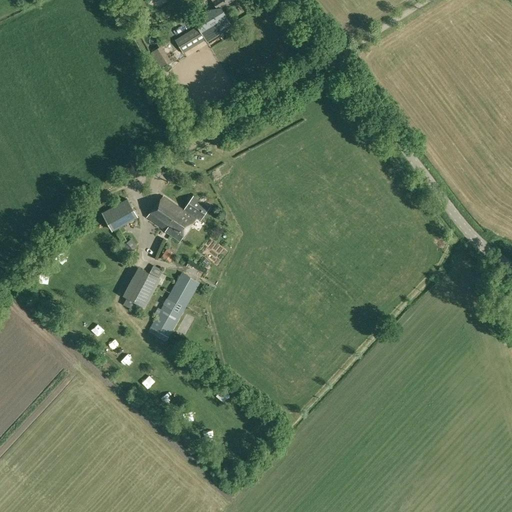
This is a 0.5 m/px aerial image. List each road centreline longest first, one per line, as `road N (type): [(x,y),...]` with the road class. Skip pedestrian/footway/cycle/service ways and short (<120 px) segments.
road 1 (unclassified): [(511,270),(476,241),(335,57)]
road 2 (unclassified): [(123,185),(335,57)]
road 3 (track): [(0,296),(123,185)]
